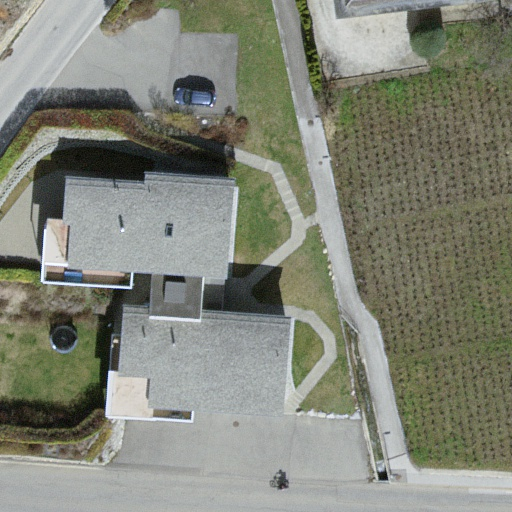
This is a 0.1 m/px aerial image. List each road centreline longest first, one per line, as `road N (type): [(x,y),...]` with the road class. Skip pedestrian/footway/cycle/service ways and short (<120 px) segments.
road 1 (tertiary): [(382,511),(0,486)]
road 2 (tertiary): [(0,109),(79,0)]
